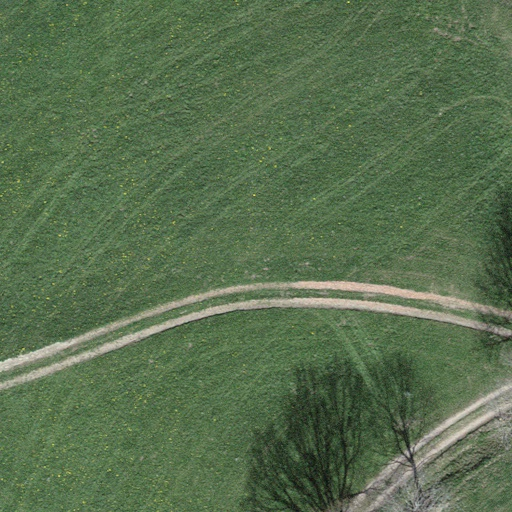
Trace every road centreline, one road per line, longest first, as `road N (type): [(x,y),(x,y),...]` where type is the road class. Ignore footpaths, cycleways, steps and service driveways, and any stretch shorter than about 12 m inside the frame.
road 1 (track): [(0,377),(223,305),(338,293),(511,324)]
road 2 (track): [(370,511),(403,478),(511,409)]
